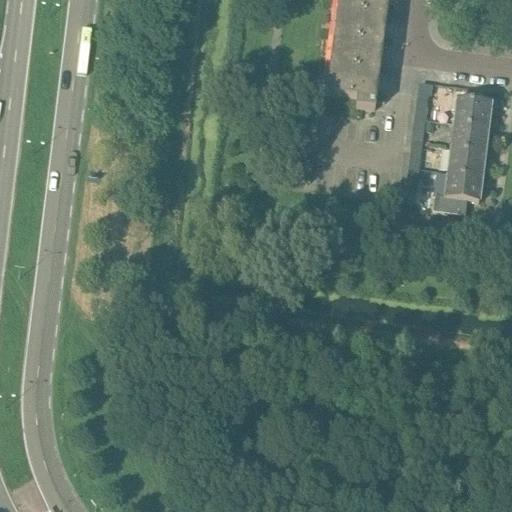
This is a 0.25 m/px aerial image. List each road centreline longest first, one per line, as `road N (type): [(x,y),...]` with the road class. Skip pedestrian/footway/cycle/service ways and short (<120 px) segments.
road 1 (primary): [(68,511),(45,465),(38,390),(83,0)]
road 2 (residential): [(317,154),(396,165),(410,55)]
road 3 (primary): [(19,0),(0,178)]
